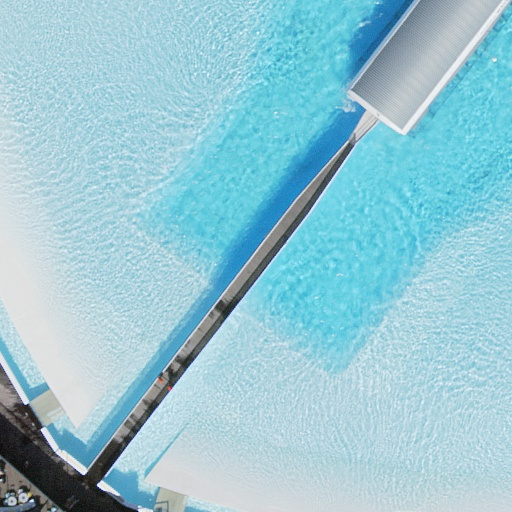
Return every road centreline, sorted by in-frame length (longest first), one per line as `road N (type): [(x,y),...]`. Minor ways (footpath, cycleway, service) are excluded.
road 1 (unknown): [(305,0),(388,383)]
road 2 (unknown): [(300,511),(291,438),(320,403),(388,383)]
road 3 (unknown): [(388,383),(511,357)]
